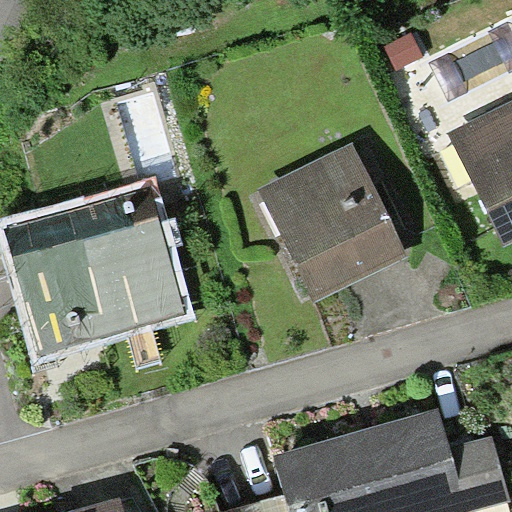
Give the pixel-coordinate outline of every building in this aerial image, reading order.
[(504,251),(511,246),(511,111),(450,143),(504,251)] [(314,306),(406,263),(353,152),(262,195),(314,306)] [(43,357),(186,317),(151,194),(8,233),(43,357)] [(290,511),(490,511),(508,507),(490,443),(451,455),(439,416),(276,464),(290,511)] [(122,511),(119,500),(76,511),(122,511)]
